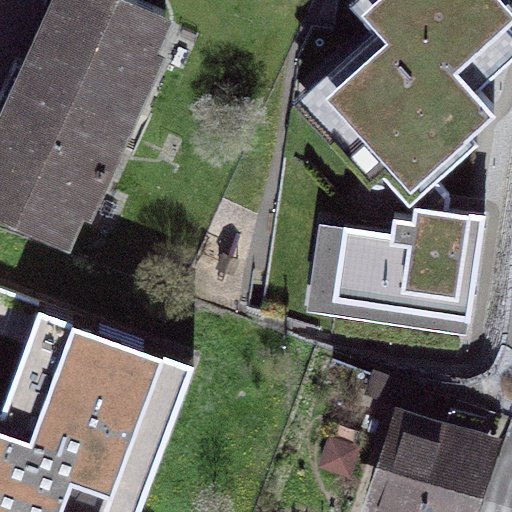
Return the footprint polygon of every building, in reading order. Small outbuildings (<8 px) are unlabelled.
[(38,0),(0,78),(0,203),(71,238),(181,12),(155,0),(38,0)] [(314,89),(404,184),(472,124),(464,115),(489,92),(470,71),(511,33),(511,16),(496,0),(362,0),(359,3),(381,28),(314,89)] [(345,221),(333,293),(469,314),(485,210),(416,201),(414,214),(394,211),(392,229),(345,221)] [(144,511),(201,358),(39,299),(1,404),(0,403),(0,511),(144,511)] [(368,511),(475,511),(498,444),(401,412),(368,511)]
